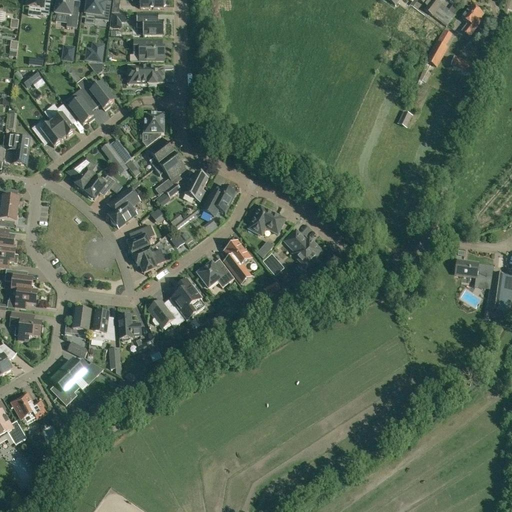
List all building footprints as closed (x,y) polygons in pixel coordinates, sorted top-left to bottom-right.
[(28,0),(27,6),(29,7),(29,8),(42,10),(41,15),(49,16),(50,5),(44,5),(44,0),(28,0)] [(73,4),(73,0),(57,0),(55,15),(68,17),(66,28),(77,30),(80,9),(75,8),(75,5),(73,4)] [(87,0),(86,16),(95,17),(95,20),(96,20),(108,22),(110,9),(103,8),(103,3),(103,0),(87,0)] [(139,0),(140,10),(164,10),(164,7),(165,6),(165,2),(163,0),(139,0)] [(443,6),(434,0),(418,0),(428,7),(425,11),(433,18),(443,6)] [(121,1),(114,1),(112,14),(119,14),(121,1)] [(468,25),(462,33),(469,38),(479,25),(478,23),(483,16),(471,7),(462,20),(468,25)] [(125,16),(113,16),(113,28),(120,28),(120,23),(125,23),(125,16)] [(158,16),(136,16),(136,29),(143,29),(143,37),(164,37),(164,23),(158,23),(158,16)] [(10,29),(18,30),(19,21),(11,20),(10,29)] [(428,38),(431,41),(441,26),(438,24),(428,38)] [(440,40),(437,44),(444,48),(447,44),(440,40)] [(10,51),(17,52),(18,43),(11,42),(10,51)] [(162,42),(134,42),(134,55),(139,55),(139,62),(164,62),(164,49),(162,49),(162,42)] [(437,44),(427,62),(436,68),(447,49),(444,48),(437,44)] [(87,51),(86,62),(102,65),(105,47),(93,45),(92,51),(87,51)] [(63,50),(62,62),(72,63),(74,51),(63,50)] [(455,57),(451,67),(474,75),(478,65),(455,57)] [(43,61),(29,59),(28,66),(42,68),(43,61)] [(102,65),(88,65),(97,77),(102,72),(102,65)] [(128,67),(128,86),(135,86),(148,86),(148,87),(156,87),(156,85),(163,85),(164,85),(164,84),(164,70),(164,69),(163,69),(154,69),(154,67),(153,67),(153,68),(135,68),(135,67),(128,67)] [(23,79),(18,72),(17,73),(14,75),(16,78),(19,82),(23,79)] [(35,73),(23,83),(28,90),(33,86),(37,91),(45,85),(40,80),(35,73)] [(77,86),(81,91),(89,103),(95,99),(105,112),(111,108),(110,106),(114,102),(101,86),(95,90),(90,84),(89,85),(85,79),(77,86)] [(84,106),(89,103),(81,91),(71,98),(76,105),(70,109),(83,126),(88,123),(89,124),(95,120),(84,106)] [(52,124),(64,140),(66,138),(67,139),(75,133),(65,120),(70,116),(63,107),(57,111),(54,107),(44,114),(52,124)] [(404,114),(399,125),(406,128),(411,117),(404,114)] [(151,146),(161,138),(161,135),(164,135),(164,115),(144,115),(144,135),(149,135),(149,144),(151,146)] [(64,140),(52,124),(46,129),(42,123),(32,130),(39,140),(44,136),(54,149),(62,142),(61,142),(64,140)] [(26,167),(29,147),(20,146),(21,140),(10,138),(8,151),(14,151),(12,165),(26,167)] [(174,156),(166,146),(162,140),(147,151),(154,160),(149,163),(155,170),(174,156)] [(130,161),(132,160),(131,160),(123,149),(116,155),(120,160),(123,164),(125,166),(130,161)] [(115,153),(110,157),(115,163),(120,160),(116,155),(115,153)] [(186,171),(181,166),(174,156),(155,170),(160,178),(165,174),(171,182),(186,171)] [(84,193),(96,178),(90,174),(96,166),(86,159),(69,173),(68,174),(77,181),(74,185),(75,186),(75,188),(78,190),(80,190),(84,193)] [(130,161),(125,166),(129,171),(134,167),(130,161)] [(202,192),(208,180),(196,174),(184,196),(200,204),(205,194),(202,192)] [(96,178),(84,193),(88,196),(88,198),(91,200),(93,200),(94,201),(104,188),(109,192),(116,182),(108,176),(105,180),(103,179),(101,182),(96,178)] [(138,184),(136,182),(130,186),(134,191),(136,189),(140,186),(138,184)] [(160,188),(156,191),(160,197),(165,194),(165,193),(170,190),(165,184),(160,188)] [(170,200),(181,191),(176,185),(170,190),(165,193),(170,200)] [(214,190),(208,201),(202,212),(214,218),(218,211),(225,214),(235,194),(223,188),(220,193),(214,190)] [(1,210),(18,212),(20,200),(7,199),(8,191),(0,189),(0,202),(2,203),(1,210)] [(139,202),(137,199),(130,190),(107,208),(112,214),(109,217),(110,219),(111,222),(111,224),(113,225),(114,226),(117,227),(119,230),(136,216),(130,209),(139,202)] [(156,202),(160,208),(169,201),(165,195),(156,202)] [(261,237),(265,229),(278,236),(286,221),(260,207),(248,230),(261,237)] [(17,224),(18,212),(1,210),(0,215),(0,227),(4,228),(4,222),(17,224)] [(151,216),(155,221),(163,215),(159,210),(151,216)] [(194,217),(192,214),(173,228),(175,232),(194,217)] [(169,223),(173,228),(183,221),(179,215),(169,223)] [(128,246),(127,248),(129,252),(131,253),(132,256),(150,249),(147,243),(151,242),(150,239),(155,237),(150,227),(139,232),(142,238),(127,244),(128,246)] [(0,250),(16,252),(13,251),(15,239),(0,236),(0,234),(1,230),(0,229),(0,250)] [(293,255),(300,262),(306,268),(321,253),(320,251),(320,250),(318,247),(316,247),(314,245),(309,240),(306,243),(296,232),(285,243),(295,254),(293,255)] [(224,263),(231,271),(241,285),(251,278),(242,266),(251,259),(245,252),(244,253),(237,243),(225,253),(230,259),(224,263)] [(150,249),(132,256),(134,260),(133,262),(135,266),(137,267),(138,268),(140,267),(144,275),(156,270),(155,267),(166,263),(161,251),(152,255),(150,249)] [(268,254),(262,249),(257,255),(263,260),(268,254)] [(15,256),(16,252),(0,250),(0,270),(6,271),(7,271),(8,264),(17,266),(18,257),(15,256)] [(267,261),(264,264),(270,271),(275,277),(283,269),(278,264),(272,256),(266,261),(267,261)] [(212,262),(197,274),(208,289),(217,283),(222,290),(234,280),(225,268),(219,272),(212,262)] [(457,262),(455,276),(476,279),(477,279),(491,281),(489,291),(487,311),(511,314),(511,309),(511,270),(508,270),(507,277),(492,275),(492,273),(493,267),(478,265),(457,262)] [(8,271),(7,271),(6,271),(5,283),(13,284),(12,291),(37,294),(31,293),(33,281),(19,279),(20,273),(8,271)] [(178,296),(170,302),(176,309),(185,321),(186,323),(207,307),(187,281),(174,291),(178,296)] [(274,295),(280,292),(276,285),(270,289),(274,295)] [(36,307),(37,294),(12,291),(10,303),(8,302),(7,309),(26,312),(27,305),(36,307)] [(161,302),(148,311),(155,320),(153,321),(153,323),(155,327),(158,327),(159,326),(163,330),(170,324),(174,329),(185,321),(176,309),(170,314),(161,302)] [(76,311),(73,331),(88,333),(91,313),(88,313),(88,311),(82,310),(81,312),(76,311)] [(42,325),(33,324),(34,317),(12,314),(10,327),(16,328),(15,337),(19,337),(18,342),(28,343),(29,337),(40,339),(40,335),(42,336),(43,328),(41,328),(42,325)] [(102,343),(105,341),(115,343),(114,330),(107,329),(109,316),(97,314),(94,330),(91,330),(90,342),(91,342),(102,343)] [(131,317),(118,318),(120,341),(122,341),(123,342),(125,343),(128,343),(130,342),(131,340),(133,340),(133,338),(141,337),(140,325),(132,325),(131,317)] [(153,341),(149,342),(142,345),(143,346),(138,349),(142,357),(147,355),(148,358),(154,355),(159,353),(153,341)] [(166,356),(169,353),(170,344),(162,343),(162,345),(161,352),(163,355),(164,355),(166,356)] [(88,353),(72,344),(68,352),(84,360),(88,353)] [(0,374),(2,377),(12,371),(5,359),(8,358),(12,361),(16,356),(4,346),(0,348),(0,374)] [(121,371),(120,358),(120,355),(120,349),(110,350),(110,359),(111,371),(116,371),(117,377),(122,380),(121,371)] [(93,365),(90,368),(89,368),(83,373),(73,363),(63,372),(75,385),(81,379),(88,387),(104,371),(93,365)] [(80,390),(75,385),(63,372),(53,382),(63,393),(58,398),(67,407),(77,397),(74,395),(80,390)] [(428,383),(422,389),(430,398),(436,392),(428,383)] [(28,426),(37,421),(48,415),(41,403),(33,407),(27,397),(13,405),(25,426),(28,426)] [(2,412),(0,412),(0,438),(8,434),(16,447),(27,440),(17,423),(11,427),(2,412)] [(52,470),(50,467),(48,468),(47,469),(45,470),(48,474),(49,476),(54,473),(52,470)]
